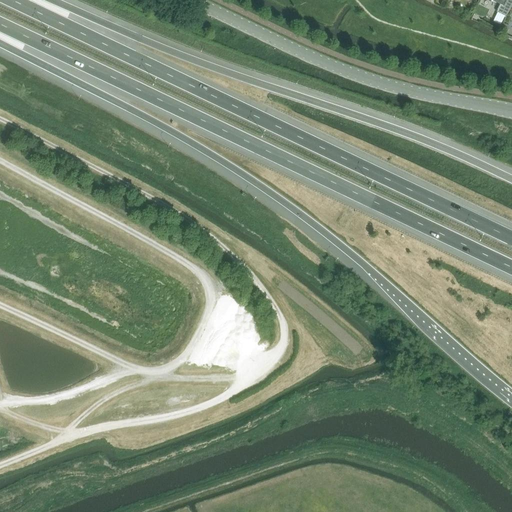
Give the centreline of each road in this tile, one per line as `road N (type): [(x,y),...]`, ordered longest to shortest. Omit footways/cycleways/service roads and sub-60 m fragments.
road 1 (motorway): [(0,42),(270,192),(511,397)]
road 2 (motorway): [(0,24),(511,268)]
road 3 (motorway): [(511,239),(11,0)]
road 4 (motorway): [(511,178),(48,0)]
road 5 (tertiary): [(511,111),(357,74),(188,0)]
